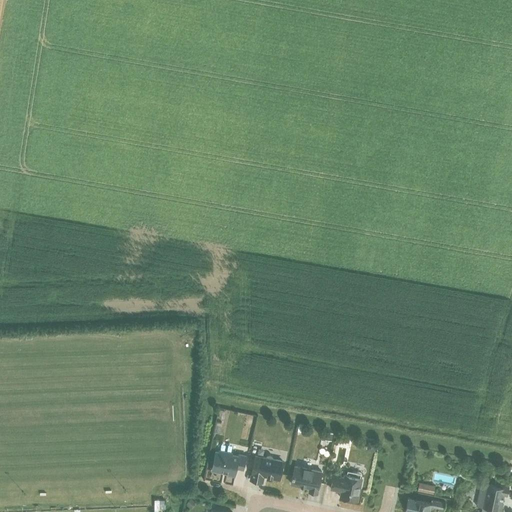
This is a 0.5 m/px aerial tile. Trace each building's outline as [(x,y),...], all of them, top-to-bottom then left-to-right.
[(324,438),(332,440),(333,432),(325,431),(324,438)] [(232,454),(230,452),(221,450),(219,451),(216,450),(212,469),(214,470),(214,471),(219,472),(220,471),(228,472),(227,474),(235,476),(237,467),(244,469),(246,455),(239,454),(238,455),(232,454)] [(265,457),(255,455),(251,479),(262,481),(264,474),(267,475),(267,477),(272,478),(272,477),(279,478),(283,461),(274,459),(273,456),(271,455),(269,454),(266,455),(265,457)] [(322,471),(294,465),(291,483),(310,487),(309,491),(317,492),(322,471)] [(340,497),(357,501),(362,477),(360,477),(361,473),(348,470),(347,474),(345,474),(344,477),(341,476),(341,475),(334,473),(331,488),(342,490),(340,497)] [(430,470),(428,478),(450,483),(452,475),(430,470)] [(434,489),(435,485),(419,482),(419,486),(418,490),(426,491),(433,493),(434,489)] [(482,507),(481,511),(498,511),(499,510),(500,510),(500,509),(502,508),(503,505),(502,503),(502,502),(504,494),(507,495),(509,486),(497,483),(496,485),(487,483),(482,507)] [(191,497),(185,504),(190,508),(196,502),(191,497)] [(431,499),(431,502),(408,497),(405,511),(412,511),(429,511),(431,506),(444,508),(446,502),(431,499)] [(150,498),(149,511),(160,511),(161,499),(150,498)] [(457,501),(461,507),(466,504),(462,498),(457,501)]
